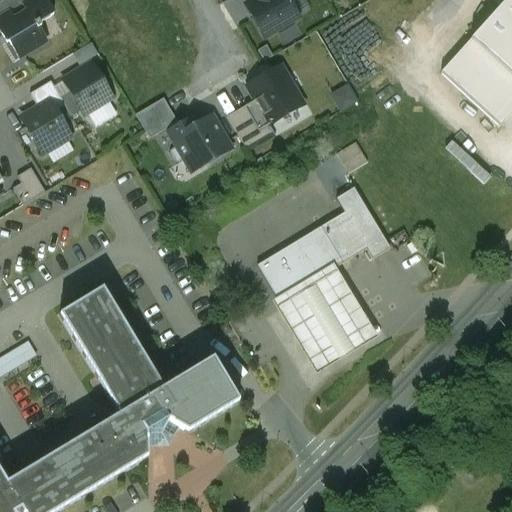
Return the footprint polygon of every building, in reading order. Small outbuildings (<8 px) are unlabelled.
[(24,0),(5,0),(0,3),(0,19),(26,4),(24,0)] [(0,19),(0,35),(6,45),(8,43),(18,59),(45,43),(38,30),(40,29),(38,25),(53,17),(42,0),(32,0),(26,4),(0,19)] [(290,0),(254,0),(237,10),(259,47),(302,22),(290,0)] [(511,0),(508,0),(441,75),(500,128),(511,115),(511,0)] [(62,81),(69,92),(79,110),(82,115),(110,99),(90,65),(62,81)] [(310,111),(285,68),(248,89),(273,133),(310,111)] [(28,94),(36,108),(48,101),(54,112),(63,107),(58,98),(49,82),(28,94)] [(69,92),(58,98),(63,107),(69,116),(79,110),(69,92)] [(39,113),(21,123),(39,155),(69,138),(54,112),(48,101),(36,108),(39,113)] [(231,156),(205,112),(168,134),(194,177),(231,156)] [(361,155),(355,145),(336,156),(342,166),(361,155)] [(361,155),(342,166),(348,176),(367,165),(361,155)] [(44,194),(30,170),(16,178),(20,185),(12,190),(22,207),(44,194)] [(336,201),(344,215),(366,251),(372,261),(389,250),(354,191),(336,201)] [(344,215),(257,268),(277,301),(278,304),(280,304),(283,305),(315,287),(314,282),(322,278),(326,280),(330,278),(330,273),(336,269),(366,251),(344,215)] [(280,304),(278,304),(277,301),(272,304),(316,377),(378,340),(336,269),(330,273),(330,278),(326,280),(322,278),(314,282),(315,287),(283,305),(280,304)] [(0,476),(0,511),(16,511),(18,511),(19,511),(59,511),(149,458),(146,452),(165,440),(181,431),(185,437),(239,404),(212,358),(162,389),(101,289),(57,316),(118,415),(5,484),(0,476)] [(0,375),(36,355),(28,340),(0,356),(0,375)]
